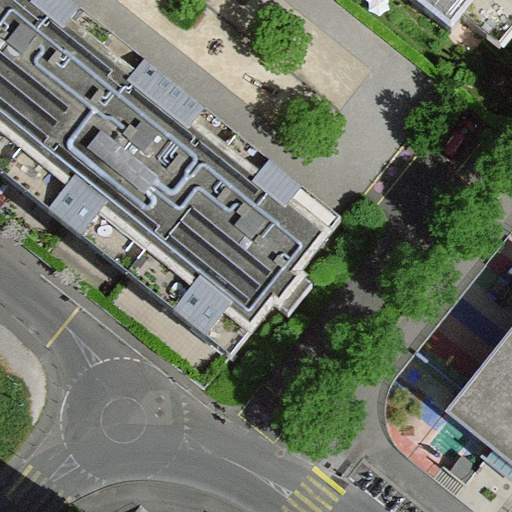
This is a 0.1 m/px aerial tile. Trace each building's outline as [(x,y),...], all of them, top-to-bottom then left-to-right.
[(115,40),(64,0),(0,0),(0,173),(5,178),(115,40)] [(511,0),(408,0),(454,36),(464,22),(486,41),(511,8),(511,0)] [(115,40),(5,178),(130,279),(240,142),(115,40)] [(346,224),(240,142),(130,279),(234,361),(346,224)] [(511,332),(447,412),(511,464),(511,332)]
